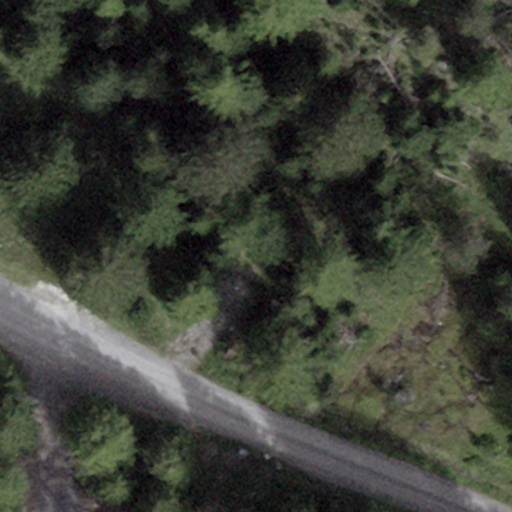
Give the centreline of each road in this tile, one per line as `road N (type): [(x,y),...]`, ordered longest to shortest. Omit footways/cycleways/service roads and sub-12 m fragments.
road 1 (unclassified): [(0,289),(165,370),(498,511)]
road 2 (track): [(83,330),(67,474),(39,511)]
